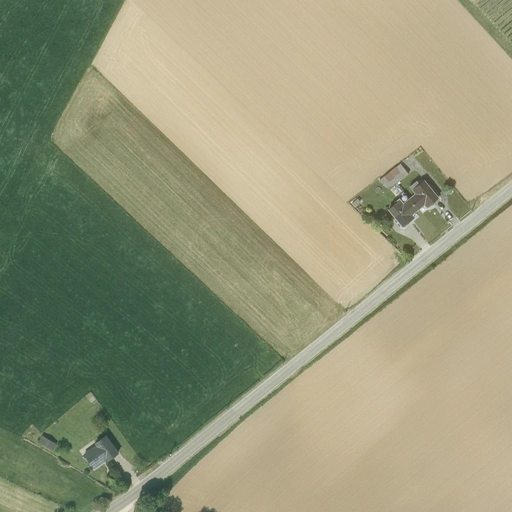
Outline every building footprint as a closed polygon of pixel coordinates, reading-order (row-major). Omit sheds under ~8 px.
[(400,163),(379,180),(383,184),(385,182),(390,188),(408,174),(400,163)] [(413,190),(415,194),(409,199),(419,211),(425,205),(428,208),(440,198),(424,180),(413,190)] [(419,211),(409,199),(404,204),(400,199),(387,210),(404,229),(416,219),(413,216),(419,211)] [(44,432),(40,440),(54,447),(58,440),(44,432)] [(95,447),(84,455),(95,469),(107,460),(108,462),(120,453),(106,433),(92,443),(95,447)]
